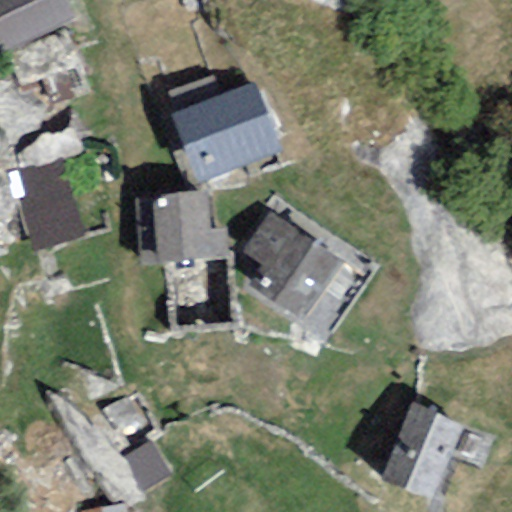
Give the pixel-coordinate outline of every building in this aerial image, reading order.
[(0,0),(0,50),(70,17),(62,0),(0,0)] [(273,146),(250,85),(178,113),(201,173),(273,146)] [(60,167),(23,179),(43,245),(80,233),(60,167)] [(205,192),(143,198),(149,257),(228,249),(226,224),(209,225),(205,192)] [(340,260),(271,212),(244,250),(262,262),(250,279),(303,315),(340,260)] [(468,421),(413,398),(379,478),(435,501),(468,421)]
